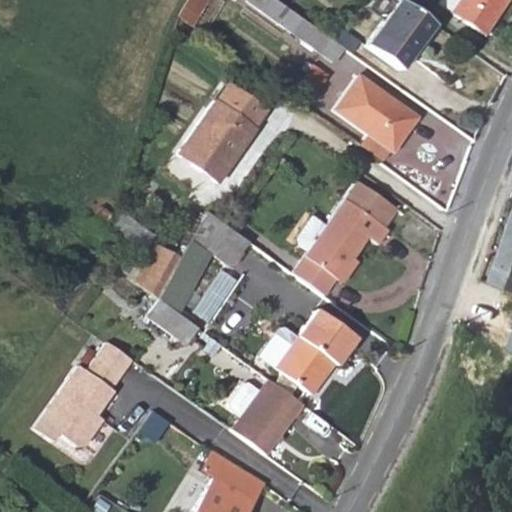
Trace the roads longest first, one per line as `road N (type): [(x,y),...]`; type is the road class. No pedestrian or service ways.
road 1 (tertiary): [(349,511),(421,376),(511,120)]
road 2 (unknown): [(421,376),(264,263)]
